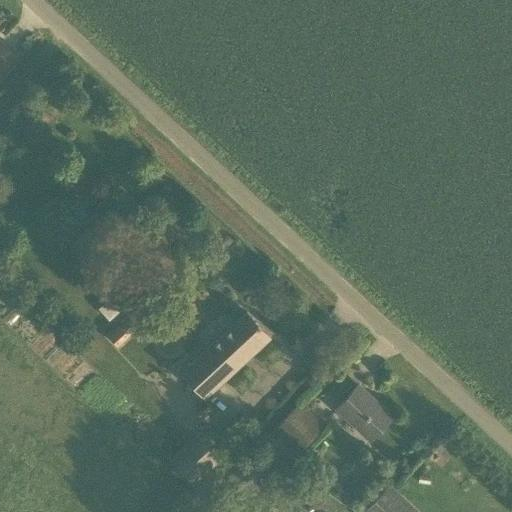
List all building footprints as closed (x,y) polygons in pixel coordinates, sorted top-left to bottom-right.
[(179,248),(192,235),(165,209),(153,223),(179,248)] [(98,306),(108,319),(118,311),(108,299),(98,306)] [(117,348),(150,317),(140,306),(107,337),(117,348)] [(204,399),(256,351),(270,337),(247,312),(180,374),(204,399)] [(370,440),(392,416),(358,385),(336,408),(370,440)] [(296,456),(310,440),(324,425),(300,403),(272,433),(296,456)] [(195,434),(169,458),(193,484),(219,460),(195,434)] [(417,511),(388,485),(363,511),(417,511)]
